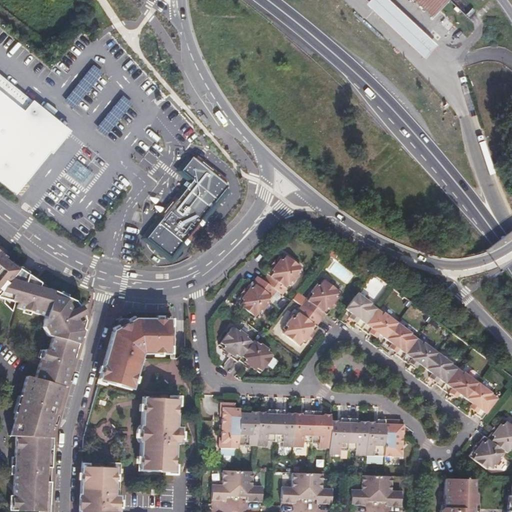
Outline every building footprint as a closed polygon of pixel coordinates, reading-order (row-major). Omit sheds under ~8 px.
[(388,0),(373,0),(367,8),(423,60),(438,45),(388,0)] [(410,0),(433,22),(435,20),(440,15),(441,13),(449,5),(444,0),(410,0)] [(463,0),(450,0),(469,17),(471,14),(475,11),(463,0)] [(441,13),(435,20),(447,31),(454,24),(441,13)] [(93,64),(64,101),(74,109),(102,72),(93,64)] [(0,181),(15,194),(67,130),(0,76),(0,181)] [(97,127),(106,135),(132,103),(123,96),(97,127)] [(204,114),(200,116),(206,124),(209,122),(204,114)] [(198,226),(202,221),(232,185),(192,152),(177,170),(189,180),(144,236),(172,259),(184,244),(188,238),(198,226)] [(0,295),(18,274),(9,267),(10,265),(6,262),(4,260),(5,258),(0,253),(0,252),(1,252),(0,251),(0,295)] [(279,292),(285,296),(289,290),(288,289),(290,285),(292,287),(302,274),(300,272),(303,268),(285,255),(283,257),(282,256),(277,263),(275,261),(272,266),(274,268),(271,271),(273,273),(271,276),(269,275),(264,281),(279,292)] [(18,274),(20,270),(8,260),(6,262),(10,265),(9,267),(18,274)] [(0,295),(0,301),(20,306),(20,313),(46,321),(45,326),(51,339),(56,340),(54,347),(77,354),(86,322),(80,303),(77,303),(68,300),(55,295),(46,289),(36,282),(23,272),(20,270),(18,274),(0,295)] [(279,292),(264,281),(259,278),(254,283),(253,282),(249,289),(246,287),(241,293),(243,295),(240,299),(242,300),(239,304),(256,317),(259,313),(262,315),(271,302),(270,301),(273,297),(274,298),(279,292)] [(303,306),(322,321),(326,315),(328,316),(333,310),(334,311),(338,305),(337,304),(341,299),(339,298),(342,295),(325,282),(320,289),(318,287),(311,295),(314,297),(309,302),(307,301),(303,306)] [(357,325),(364,330),(377,312),(370,307),(372,305),(359,295),(347,311),(353,315),(351,318),(358,324),(357,325)] [(322,321),(303,306),(298,314),(300,315),(295,321),(293,320),(287,328),(289,329),(284,336),(300,348),(303,344),(305,346),(308,342),(309,343),(313,338),(312,337),(318,329),(317,328),(322,321)] [(364,330),(370,335),(371,334),(378,339),(379,336),(386,341),(399,325),(385,314),(383,317),(377,312),(364,330)] [(130,326),(127,321),(125,322),(122,323),(119,326),(117,328),(120,332),(130,326)] [(106,362),(138,371),(140,365),(137,364),(138,359),(144,355),(169,355),(168,322),(134,322),(132,324),(130,326),(120,332),(118,333),(114,336),(106,362)] [(399,325),(386,341),(392,345),(390,348),(398,354),(397,355),(403,360),(417,342),(410,337),(411,334),(399,325)] [(239,363),(241,359),(253,345),(246,339),(248,337),(240,331),(238,334),(234,330),(221,347),(223,348),(222,350),(227,354),(226,355),(230,358),(231,357),(239,363)] [(253,345),(241,359),(251,366),(250,367),(255,371),(256,370),(261,374),(262,372),(265,373),(278,356),(273,352),(274,350),(267,345),(266,347),(256,340),(255,342),(253,345)] [(417,342),(403,360),(410,365),(411,363),(417,368),(419,366),(427,371),(439,355),(424,344),(423,346),(417,342)] [(54,347),(50,346),(48,354),(45,369),(40,367),(36,381),(28,379),(22,399),(24,400),(19,416),(17,416),(11,438),(18,439),(51,440),(59,412),(56,411),(60,397),(58,396),(60,388),(63,389),(67,390),(74,368),(70,367),(72,361),(75,361),(77,354),(54,347)] [(44,352),(40,367),(45,369),(48,354),(44,352)] [(439,355),(427,371),(432,375),(430,377),(438,383),(437,385),(443,390),(457,371),(450,366),(452,364),(439,355)] [(138,371),(106,362),(100,384),(132,392),(138,371)] [(443,390),(449,395),(451,393),(458,398),(460,395),(467,401),(479,384),(465,374),(463,376),(457,371),(443,390)] [(479,384),(467,401),(473,405),(471,408),(478,413),(477,415),(482,419),(496,400),(490,396),(491,393),(479,384)] [(171,398),(171,402),(177,403),(177,409),(181,410),(181,398),(171,398)] [(176,431),(177,409),(177,403),(171,402),(145,401),(144,430),(141,430),(141,444),(143,444),(142,473),(175,474),(176,446),(180,446),(181,431),(176,431)] [(240,446),(241,410),(236,410),(236,405),(222,405),(221,417),(223,417),(223,439),(220,439),(220,449),(240,450),(240,446)] [(241,410),(240,446),(258,447),(259,414),(252,413),(252,416),(249,416),(249,410),(241,410)] [(259,414),(258,447),(268,448),(269,442),(277,443),(278,412),(269,411),(269,416),(266,416),(266,414),(259,414)] [(278,412),(277,443),(284,443),(284,448),(295,448),(296,415),(289,414),(289,417),(285,417),(285,412),(278,412)] [(296,415),(295,448),(305,449),(305,444),(313,445),(314,413),(306,412),(306,417),(302,417),(302,415),(296,415)] [(331,450),(332,421),(332,416),(324,416),(325,418),(322,418),(322,413),(314,413),(313,445),(320,445),(320,449),(331,450)] [(331,450),(331,455),(341,455),(342,451),(350,451),(351,419),(342,419),(342,424),(339,424),(339,422),(332,421),(331,450)] [(351,419),(350,451),(358,451),(357,456),(368,457),(369,423),(362,423),(362,425),(359,425),(359,419),(351,419)] [(387,421),(378,421),(378,425),(375,425),(375,423),(369,423),(368,457),(386,457),(387,421)] [(397,421),(387,421),(386,457),(402,458),(403,426),(400,426),(397,426),(397,421)] [(487,439),(499,448),(505,452),(511,445),(511,446),(511,427),(503,421),(501,423),(500,422),(497,426),(495,424),(491,430),(493,431),(487,439)] [(487,439),(481,435),(476,442),(474,441),(470,447),(471,448),(468,452),(470,453),(468,456),(484,467),(487,463),(489,465),(495,457),(494,456),(499,448),(487,439)] [(19,511),(23,511),(51,511),(53,484),(48,484),(49,470),(54,470),(55,440),(51,440),(18,439),(17,459),(16,476),(15,508),(19,509),(19,511)] [(83,470),(83,495),(116,496),(116,472),(83,470)] [(239,472),(224,472),(223,487),(214,487),(213,502),(227,502),(227,497),(239,497),(239,472)] [(239,472),(239,497),(249,498),(249,503),(263,503),(263,488),(254,488),(254,473),(239,472)] [(283,504),(297,504),(297,500),(308,500),(309,474),(294,474),(293,489),(284,489),(283,504)] [(309,474),(308,500),(319,500),(319,505),(333,505),(333,490),(323,490),(324,475),(312,474),(309,474)] [(353,506),(366,507),(366,502),(377,502),(378,477),(367,476),(364,476),(364,491),(353,491),(353,506)] [(385,477),(378,477),(377,502),(389,503),(388,508),(403,508),(403,493),(393,493),(394,477),(385,477)] [(474,511),(474,506),(477,506),(477,495),(475,495),(475,480),(447,479),(446,508),(444,508),(443,510),(442,511),(474,511)] [(116,496),(83,495),(81,511),(120,511),(120,501),(115,500),(116,496)]
